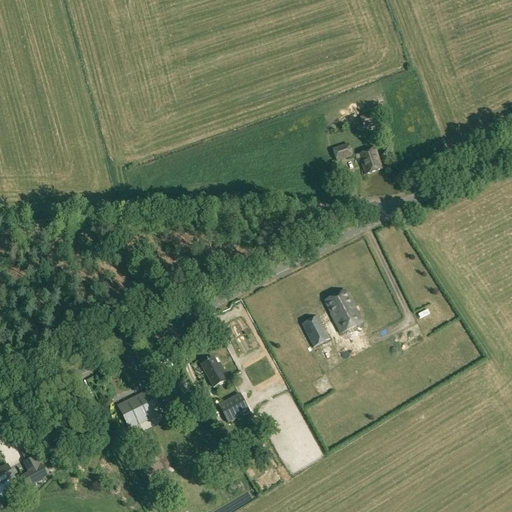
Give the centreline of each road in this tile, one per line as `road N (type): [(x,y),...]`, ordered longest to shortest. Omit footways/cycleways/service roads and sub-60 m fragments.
road 1 (tertiary): [(0,414),(511,151)]
road 2 (track): [(0,221),(418,200)]
